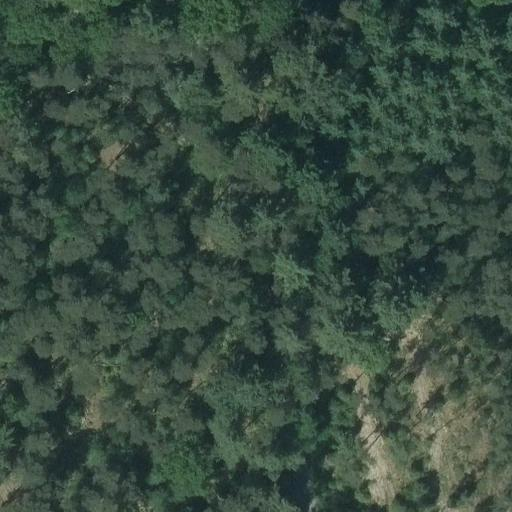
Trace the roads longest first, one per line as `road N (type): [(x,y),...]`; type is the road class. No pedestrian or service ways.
road 1 (unclassified): [(296,511),(182,0)]
road 2 (unclassified): [(0,69),(79,7),(104,0)]
